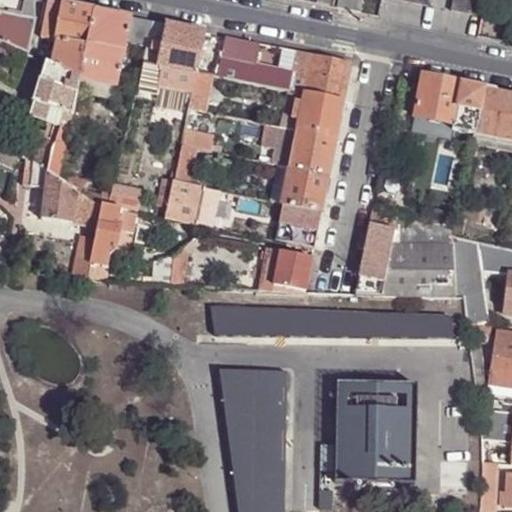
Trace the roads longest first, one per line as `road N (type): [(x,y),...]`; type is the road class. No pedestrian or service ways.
road 1 (residential): [(382,44),(331,292)]
road 2 (residential): [(162,0),(382,44)]
road 3 (residential): [(382,44),(511,70)]
